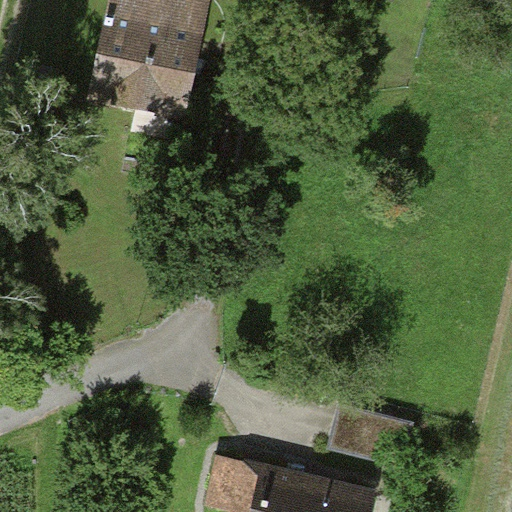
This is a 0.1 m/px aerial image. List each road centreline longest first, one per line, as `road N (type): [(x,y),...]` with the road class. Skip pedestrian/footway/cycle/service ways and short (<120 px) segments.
road 1 (track): [(258,0),(197,330)]
road 2 (track): [(0,415),(197,330)]
